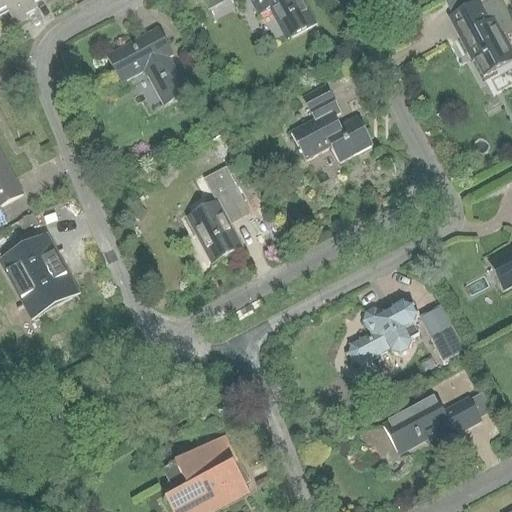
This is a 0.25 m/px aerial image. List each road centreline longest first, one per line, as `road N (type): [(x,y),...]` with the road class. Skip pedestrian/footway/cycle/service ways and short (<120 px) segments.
road 1 (residential): [(162,337),(133,305),(39,76),(56,37),(125,0)]
road 2 (residential): [(162,337),(441,191)]
road 3 (residential): [(226,360),(263,331),(438,238),(453,216),(441,191)]
road 4 (residential): [(441,191),(341,0)]
road 5 (residential): [(310,511),(255,380),(226,360)]
